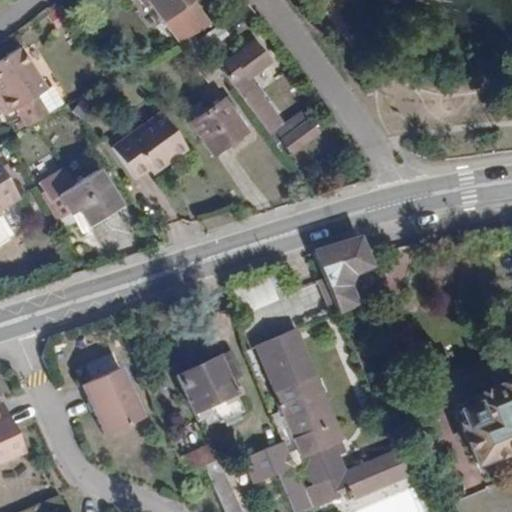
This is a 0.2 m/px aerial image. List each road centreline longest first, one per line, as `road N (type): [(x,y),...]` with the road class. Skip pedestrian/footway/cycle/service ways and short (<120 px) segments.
road 1 (secondary): [(412,197),(14,321)]
road 2 (residential): [(267,0),(412,197)]
